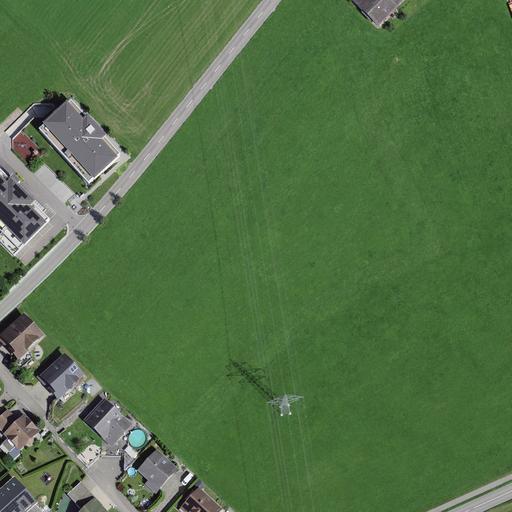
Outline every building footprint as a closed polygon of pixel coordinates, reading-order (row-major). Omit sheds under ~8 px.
[(352,0),(351,1),(379,29),(399,9),(397,8),(405,0),(352,0)] [(124,159),(71,99),(36,132),(89,190),(124,159)] [(51,218),(0,165),(0,238),(14,253),(51,218)] [(48,335),(27,314),(4,337),(25,358),(48,335)] [(85,377),(65,356),(41,379),(51,389),(49,391),(59,402),(85,377)] [(131,421),(108,398),(87,420),(116,447),(134,427),(129,423),(131,421)] [(20,421),(11,410),(0,420),(0,427),(22,451),(43,432),(27,415),(20,421)] [(181,469),(161,450),(142,471),(152,480),(148,485),(158,494),(181,469)] [(26,511),(37,503),(15,479),(0,492),(0,511),(26,511)] [(82,511),(95,500),(96,499),(81,483),(67,496),(82,511)] [(225,511),(227,510),(202,488),(185,508),(189,511),(225,511)] [(106,511),(95,500),(82,511),(81,511),(106,511)]
